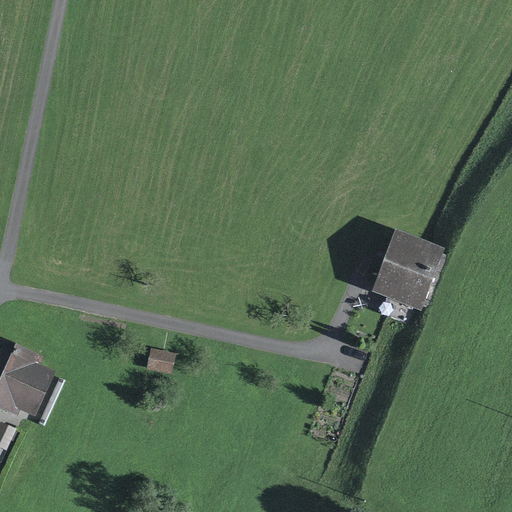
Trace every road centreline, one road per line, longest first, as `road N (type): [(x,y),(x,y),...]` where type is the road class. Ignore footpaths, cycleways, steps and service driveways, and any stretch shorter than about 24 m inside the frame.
road 1 (track): [(0,285),(367,364)]
road 2 (track): [(2,285),(60,0)]
